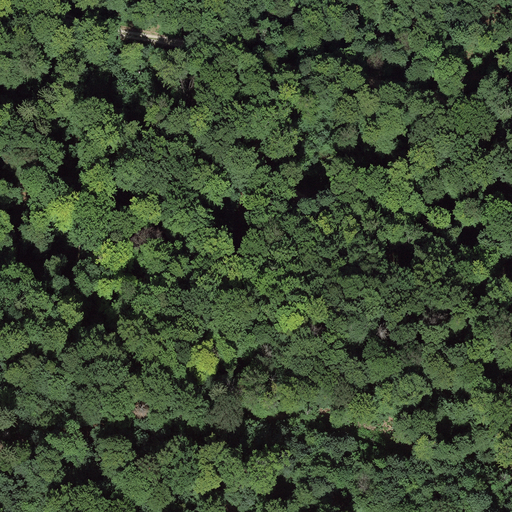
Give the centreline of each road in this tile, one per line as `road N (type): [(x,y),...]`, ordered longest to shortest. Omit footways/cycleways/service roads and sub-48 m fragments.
road 1 (track): [(511,117),(268,65),(256,143),(274,179),(312,203),(511,297)]
road 2 (track): [(0,380),(59,411),(107,424),(293,428),(385,456),(511,466)]
road 3 (track): [(17,0),(119,35),(268,65)]
